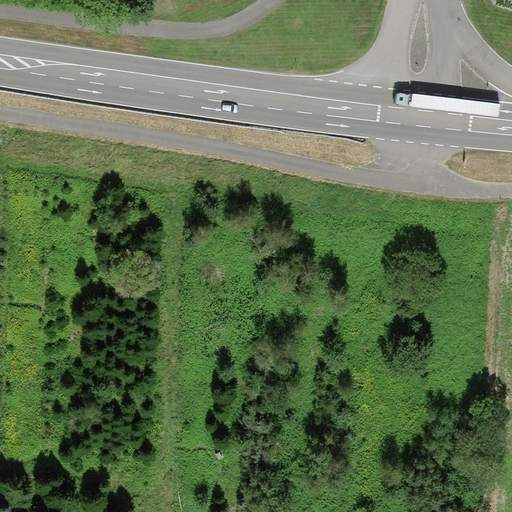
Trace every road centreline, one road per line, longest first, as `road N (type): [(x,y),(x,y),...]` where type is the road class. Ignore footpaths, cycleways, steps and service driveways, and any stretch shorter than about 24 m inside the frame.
road 1 (track): [(0,114),(410,182),(511,187)]
road 2 (primary): [(417,115),(0,62)]
road 3 (track): [(273,0),(214,32),(0,3)]
